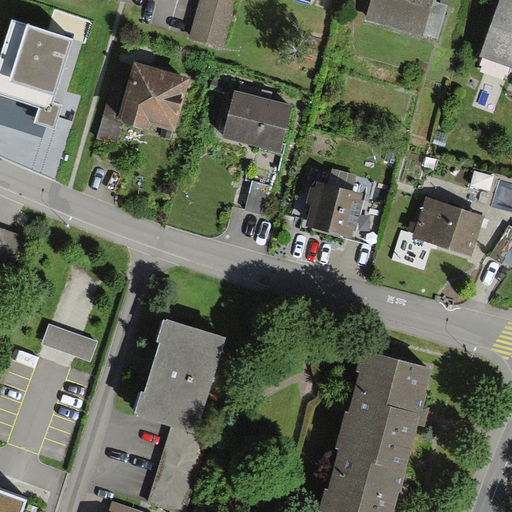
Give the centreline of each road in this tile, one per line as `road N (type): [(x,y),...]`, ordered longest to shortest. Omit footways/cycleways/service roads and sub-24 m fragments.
road 1 (residential): [(148,241),(511,346)]
road 2 (residential): [(67,511),(148,241)]
road 3 (residential): [(0,176),(148,241)]
